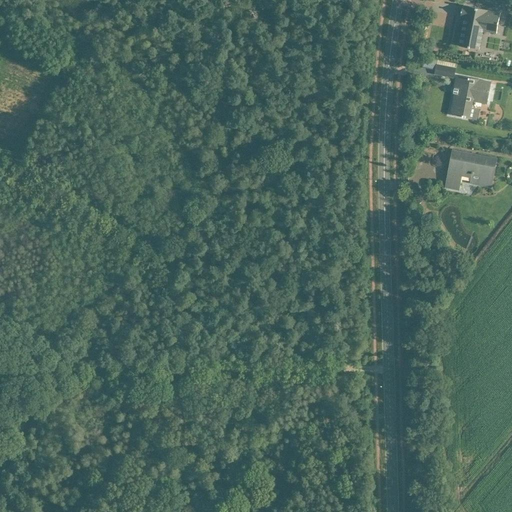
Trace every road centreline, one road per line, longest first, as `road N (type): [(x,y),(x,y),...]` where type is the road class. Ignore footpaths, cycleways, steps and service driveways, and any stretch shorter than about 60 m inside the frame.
road 1 (primary): [(391,511),(383,184),(397,0)]
road 2 (track): [(0,369),(387,362)]
